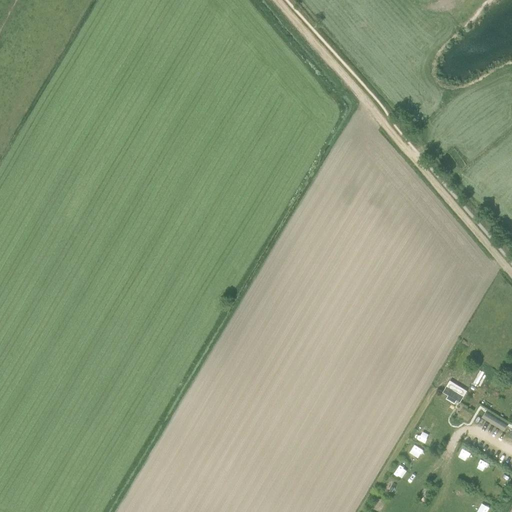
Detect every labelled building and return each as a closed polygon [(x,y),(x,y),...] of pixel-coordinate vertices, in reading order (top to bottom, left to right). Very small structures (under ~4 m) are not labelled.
[(448,384),(443,393),(447,395),(456,400),(459,402),(464,394),(448,384)] [(504,430),(507,423),(484,412),(481,419),(504,430)] [(419,428),(415,436),(423,441),(428,433),(419,428)] [(406,457),(414,461),(419,451),(410,447),(406,457)] [(394,475),(402,479),(407,471),(398,467),(394,475)] [(459,488),(455,496),(464,501),(469,492),(459,488)] [(480,501),(475,509),(480,511),(484,511),(488,505),(480,501)]
